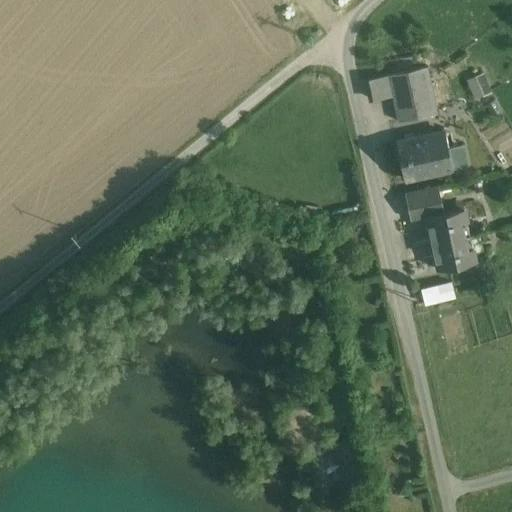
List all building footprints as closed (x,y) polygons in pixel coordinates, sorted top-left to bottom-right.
[(427,71),(387,79),(390,97),(396,123),(437,115),(427,71)] [(483,73),(466,80),(474,98),(491,91),(483,73)] [(390,97),(387,79),(368,83),(371,101),(390,97)] [(446,134),(397,145),(405,180),(453,170),(448,146),(446,134)] [(463,143),(448,146),(453,170),(468,166),(463,143)] [(427,216),(442,212),(435,184),(406,191),(412,219),(427,216)] [(442,212),(427,216),(433,242),(465,235),(462,222),(466,221),(464,208),(442,212)] [(465,235),(433,242),(438,269),(475,261),(472,247),(467,248),(465,235)] [(424,302),(454,295),(451,281),(420,287),(424,302)]
